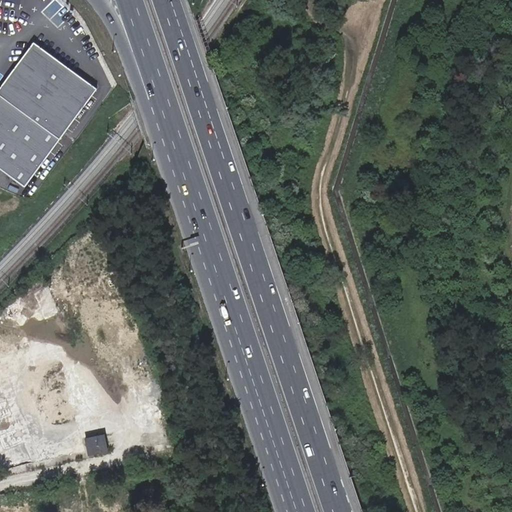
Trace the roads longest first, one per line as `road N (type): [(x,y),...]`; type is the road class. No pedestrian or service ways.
road 1 (trunk): [(338,511),(167,0)]
road 2 (trunk): [(174,136),(300,511)]
road 3 (trunk): [(99,0),(156,122),(174,136)]
road 4 (trunk): [(128,0),(174,136)]
